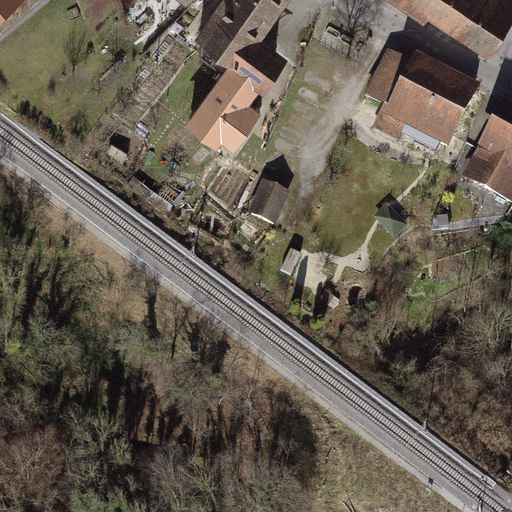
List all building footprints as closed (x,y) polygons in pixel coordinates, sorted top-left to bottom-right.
[(0,0),(0,19),(21,0),(0,0)] [(192,0),(169,0),(184,11),(192,0)] [(291,0),(221,0),(194,37),(229,62),(190,115),(236,149),(265,111),(247,98),(256,86),(266,93),(293,57),(264,36),(291,0)] [(511,0),(394,0),(426,20),(430,13),(445,23),(460,32),(491,53),(511,20),(511,0)] [(410,64),(388,53),(367,97),(389,108),(410,64)] [(482,95),(417,63),(386,125),(451,158),(482,95)] [(511,106),(510,105),(481,151),(462,180),(511,208),(511,106)] [(291,193),(264,181),(250,214),(277,226),(291,193)]
